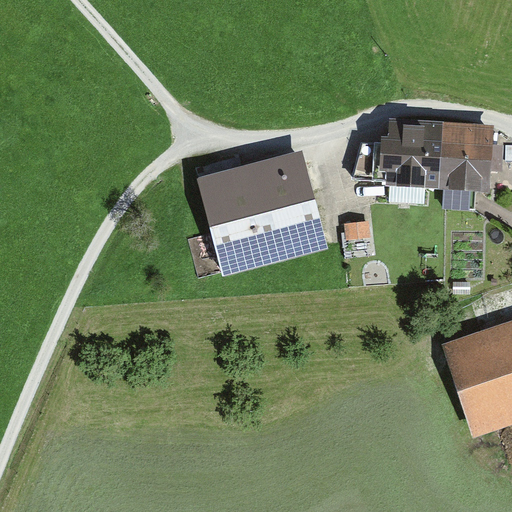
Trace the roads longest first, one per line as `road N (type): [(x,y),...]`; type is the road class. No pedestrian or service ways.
road 1 (track): [(0,468),(102,239),(131,194),(192,132),(78,0)]
road 2 (unclassified): [(511,124),(456,109),(394,107),(320,134),(192,132)]
